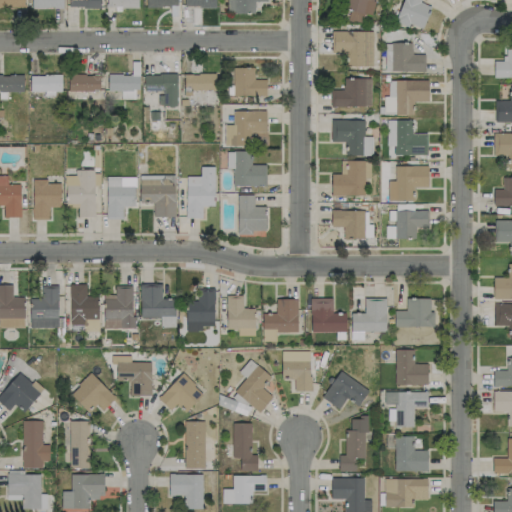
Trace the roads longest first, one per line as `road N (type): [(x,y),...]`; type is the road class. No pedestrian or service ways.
road 1 (residential): [(460,511),(462,43)]
road 2 (residential): [(0,252),(185,251),(270,267),(462,266)]
road 3 (residential): [(0,39),(299,39)]
road 4 (residential): [(300,266),(300,0)]
